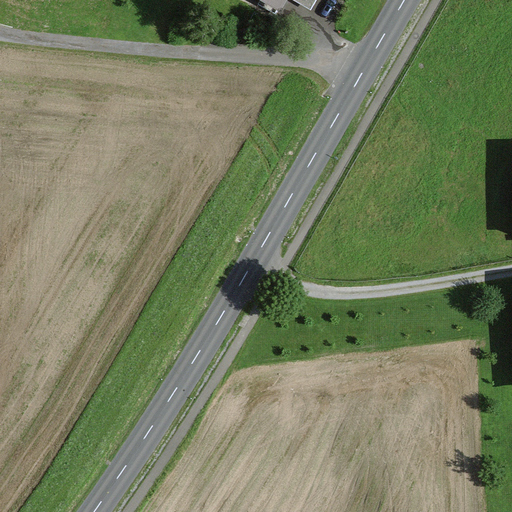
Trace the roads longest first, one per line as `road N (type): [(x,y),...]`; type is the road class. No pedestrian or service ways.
road 1 (tertiary): [(91,511),(405,0)]
road 2 (track): [(250,262),(315,293),(511,269)]
